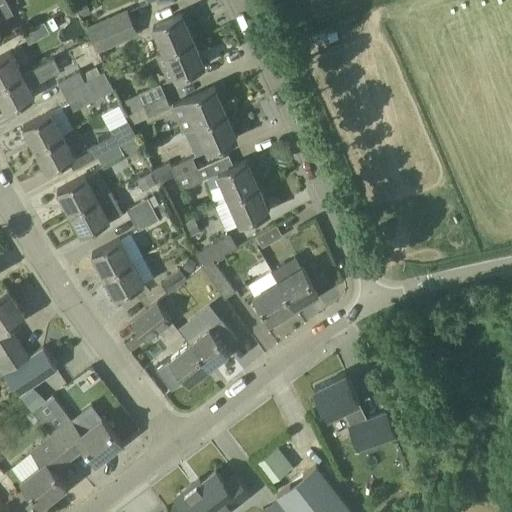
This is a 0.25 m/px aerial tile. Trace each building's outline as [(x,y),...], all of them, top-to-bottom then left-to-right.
[(0,18),(13,11),(6,0),(0,0),(0,34),(1,34),(0,31),(0,18)] [(87,0),(83,0),(78,3),(82,13),(92,9),(87,0)] [(127,9),(88,26),(93,38),(132,21),(127,9)] [(165,51),(194,39),(182,13),(154,25),(165,51)] [(45,20),(23,31),(29,42),(50,30),(45,20)] [(93,38),(97,49),(137,32),(132,21),(93,38)] [(194,39),(165,51),(156,55),(168,80),(205,64),(194,39)] [(10,50),(0,55),(0,84),(22,74),(21,73),(10,50)] [(43,78),(60,69),(53,56),(21,73),(22,74),(0,84),(0,97),(7,110),(33,96),(32,95),(48,87),(43,78)] [(80,69),(58,81),(64,91),(86,80),(80,69)] [(64,91),(74,109),(115,87),(105,70),(86,80),(64,91)] [(160,82),(138,91),(144,104),(165,94),(160,82)] [(198,124),(226,111),(215,85),(172,104),(183,129),(185,129),(198,123),(198,124)] [(149,114),(170,105),(165,94),(144,104),(149,114)] [(36,148),(64,133),(51,110),(23,125),(36,148)] [(237,137),(226,111),(198,124),(198,123),(185,129),(196,154),(209,148),(209,149),(237,137)] [(137,135),(128,118),(110,127),(113,133),(93,144),(98,155),(137,135)] [(64,133),(36,148),(48,170),(76,155),(64,133)] [(98,155),(104,165),(124,154),(125,155),(142,146),(137,135),(98,155)] [(198,167),(162,183),(167,195),(204,178),(215,203),(258,184),(247,159),(234,164),(229,153),(198,167)] [(192,155),(171,165),(169,160),(155,167),(162,183),(198,167),(192,155)] [(157,183),(151,172),(137,179),(143,190),(157,183)] [(98,196),(97,196),(85,174),(58,188),(70,211),(98,196)] [(215,203),(226,229),(241,223),(270,210),(258,184),(215,203)] [(97,196),(98,196),(70,211),(82,234),(110,219),(110,218),(123,211),(111,188),(97,196)] [(162,189),(148,197),(127,208),(132,218),(167,200),(162,189)] [(188,213),(177,190),(171,193),(182,216),(188,213)] [(138,229),(159,218),(159,217),(172,210),(167,200),(132,218),(138,229)] [(195,216),(187,220),(193,232),(201,228),(195,216)] [(283,235),(276,224),(259,233),(256,235),(262,246),(265,245),(283,235)] [(237,245),(230,233),(195,252),(202,265),(213,259),(237,245)] [(133,259),(121,236),(92,252),(104,274),(133,259)] [(296,255),(273,268),(296,305),(319,292),(296,255)] [(192,270),(197,259),(189,256),(184,267),(192,270)] [(104,274),(117,297),(145,282),(133,259),(104,274)] [(202,265),(225,297),(235,289),(213,259),(202,265)] [(161,283),(168,292),(178,285),(188,277),(181,268),(161,283)] [(271,320),(296,305),(273,268),(272,269),(249,283),(255,293),(255,294),(271,320)] [(320,286),(331,280),(325,271),(314,277),(320,286)] [(0,292),(0,364),(4,371),(28,354),(8,324),(25,314),(7,287),(0,292)] [(157,300),(131,319),(145,337),(171,318),(157,300)] [(210,326),(189,342),(209,366),(230,351),(210,326)] [(209,366),(189,342),(169,357),(189,382),(209,366)] [(19,392),(33,382),(56,365),(57,365),(44,344),(28,354),(4,371),(19,392)] [(346,371),(315,386),(329,415),(343,408),(350,423),(349,424),(357,449),(396,435),(387,410),(363,419),(355,402),(360,400),(346,371)] [(54,394),(47,399),(32,411),(39,419),(51,435),(69,457),(85,445),(97,461),(122,441),(102,416),(83,431),(54,394)] [(34,423),(39,419),(32,411),(28,414),(34,423)] [(51,435),(32,451),(41,463),(21,478),(42,504),(67,484),(54,469),(69,457),(51,435)] [(258,460),(274,480),(294,464),(278,445),(258,460)] [(353,511),(317,465),(277,494),(290,511),(353,511)] [(250,492),(236,473),(225,481),(216,469),(202,480),(199,477),(174,497),(185,511),(211,511),(234,495),(239,501),(250,492)]
